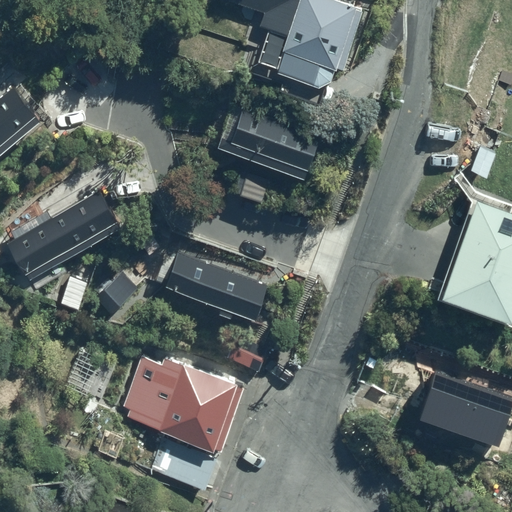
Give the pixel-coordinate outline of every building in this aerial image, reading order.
[(286,24),(282,38),(304,46),(303,46),(303,47),(302,48),(301,50),(301,51),(301,53),(300,54),(300,56),(300,57),(301,58),(301,60),(301,61),(302,63),(303,64),(303,65),(304,66),(305,67),(306,68),(307,69),(309,70),(310,71),(311,71),(313,72),(314,72),(316,72),(317,72),(319,72),(320,72),(321,72),(323,71),(324,71),(325,70),(327,69),(328,68),(329,68),(330,66),(331,65),(332,64),(332,63),(333,61),(333,60),(334,59),(334,57),(334,56),(334,54),(344,57),(361,1),(356,0),(266,0),(261,18),(286,24)] [(177,146),(141,168),(156,194),(193,171),(177,146)] [(511,304),(511,303),(511,192),(475,179),(440,279),(511,304)] [(272,257),(283,224),(263,218),(267,203),(218,187),(204,230),(247,243),(245,249),(272,257)] [(106,257),(117,271),(147,249),(137,235),(106,257)] [(406,382),(394,377),(377,412),(481,454),(509,383),(420,347),(406,382)] [(154,361),(154,363),(147,384),(140,382),(132,408),(221,436),(244,377),(182,353),(175,370),(154,361)]
